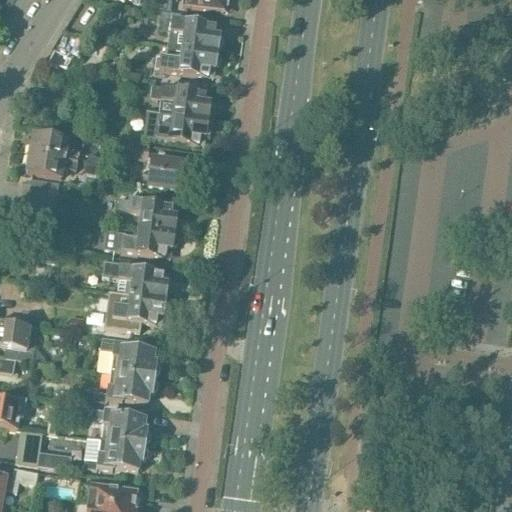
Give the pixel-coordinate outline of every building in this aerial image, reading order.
[(229,8),(229,0),(188,0),(187,12),(223,17),(224,7),(229,8)] [(157,16),(162,16),(170,17),(172,4),(159,3),(157,16)] [(162,16),(159,36),(169,38),(167,51),(216,58),(216,55),(218,55),(222,50),(220,43),(218,43),(218,40),(214,40),(215,31),(184,27),(185,19),(170,17),(162,16)] [(216,58),(167,51),(165,65),(156,64),(154,75),(208,82),(209,73),(214,74),(215,71),(216,72),(219,67),(217,61),(215,61),(216,58)] [(45,68),(67,72),(71,63),(54,54),(45,68)] [(49,88),(47,103),(64,105),(70,106),(72,91),(49,88)] [(158,117),(171,119),(207,125),(208,122),(210,122),(213,119),(214,114),(211,111),(209,111),(209,108),(205,107),(206,99),(152,91),(150,104),(160,105),(158,117)] [(62,117),(64,105),(47,103),(43,102),(41,115),(62,117)] [(207,127),(207,125),(171,119),(158,117),(146,116),(143,142),(199,150),(200,141),(205,142),(205,139),(207,139),(210,136),(211,129),(209,127),(207,127)] [(28,156),(78,166),(79,157),(66,155),(68,145),(34,139),(32,149),(30,148),(28,156)] [(121,162),(145,165),(147,152),(123,148),(121,162)] [(78,166),(28,156),(26,166),(29,167),(27,176),(61,182),(63,172),(76,175),(78,166)] [(87,158),(85,168),(100,170),(101,161),(87,158)] [(145,193),(180,198),(184,166),(149,161),(147,177),(138,176),(136,190),(145,192),(145,193)] [(31,184),(28,201),(56,205),(58,188),(31,184)] [(28,201),(26,217),(54,221),(56,205),(28,201)] [(137,232),(173,238),(174,235),(175,235),(179,232),(180,227),(178,224),(175,223),(176,221),(171,221),(172,212),(118,204),(117,216),(139,219),(137,232)] [(173,240),(173,238),(137,232),(135,246),(123,245),(124,238),(105,236),(103,254),(165,263),(167,254),(171,254),(171,252),(173,252),(177,249),(177,244),(175,240),(173,240)] [(36,252),(58,254),(60,241),(24,237),(22,250),(36,252)] [(57,267),(58,254),(36,252),(35,264),(57,267)] [(101,283),(118,285),(116,299),(118,299),(163,305),(164,302),(166,303),(170,297),(167,291),(165,291),(166,285),(159,284),(159,279),(119,273),(120,269),(103,267),(101,283)] [(118,299),(116,312),(99,310),(98,322),(152,330),(153,325),(161,326),(161,319),(163,320),(167,314),(165,308),(163,308),(163,305),(118,299)] [(11,328),(29,331),(31,321),(12,318),(11,328)] [(81,337),(83,325),(68,323),(66,335),(81,337)] [(0,362),(3,363),(13,365),(44,369),(44,363),(39,355),(34,355),(37,334),(0,328),(0,362)] [(97,377),(110,378),(153,385),(153,382),(155,383),(158,381),(159,373),(157,370),(155,370),(155,367),(153,367),(154,359),(129,355),(129,353),(114,351),(114,349),(102,347),(97,377)] [(63,372),(64,361),(54,360),(53,370),(63,372)] [(13,365),(3,363),(0,362),(0,376),(11,379),(13,365)] [(152,386),(153,385),(110,378),(107,399),(94,397),(93,406),(106,408),(106,406),(121,408),(122,406),(147,409),(148,401),(151,401),(151,399),(156,396),(157,390),(154,386),(152,386)] [(26,404),(6,401),(7,398),(0,396),(0,431),(17,434),(19,420),(23,421),(26,404)] [(100,446),(143,452),(144,449),(145,449),(149,447),(149,440),(146,437),(145,437),(146,435),(143,435),(145,426),(119,423),(120,420),(104,418),(104,416),(92,414),(91,424),(103,426),(100,446)] [(48,426),(47,436),(55,438),(56,428),(48,426)] [(143,454),(143,452),(100,446),(88,444),(84,473),(96,475),(96,473),(112,476),(113,473),(138,477),(139,468),(141,468),(141,466),(143,466),(147,464),(148,457),(144,454),(143,454)] [(40,459),(38,471),(69,476),(71,464),(40,459)] [(0,508),(0,509),(3,495),(16,498),(18,487),(35,490),(37,478),(13,473),(11,484),(0,482),(0,508)] [(80,490),(78,507),(88,508),(87,511),(133,511),(135,497),(80,490)]
